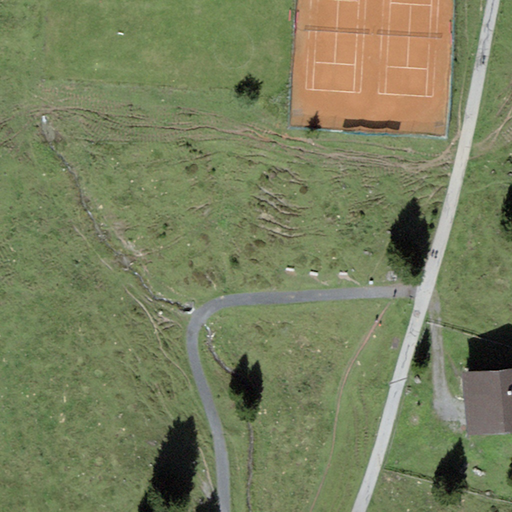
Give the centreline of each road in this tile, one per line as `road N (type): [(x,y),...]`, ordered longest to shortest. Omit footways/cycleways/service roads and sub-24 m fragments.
road 1 (track): [(427,287),(222,302),(198,316),(191,348),(219,451),(223,511)]
road 2 (track): [(494,0),(427,287)]
road 3 (track): [(427,287),(357,511)]
